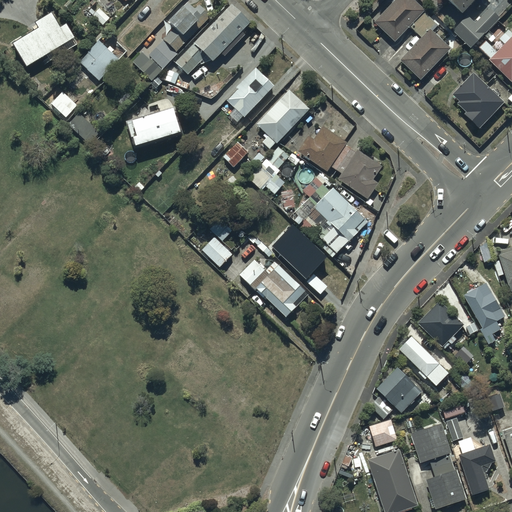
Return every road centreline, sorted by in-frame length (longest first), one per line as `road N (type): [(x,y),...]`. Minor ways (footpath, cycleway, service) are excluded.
road 1 (tertiary): [(481,194),(382,305),(287,511)]
road 2 (tertiary): [(306,29),(481,194)]
road 3 (unclassified): [(0,385),(116,511)]
